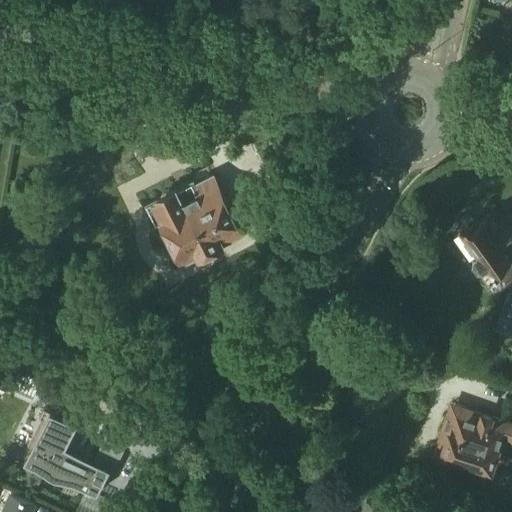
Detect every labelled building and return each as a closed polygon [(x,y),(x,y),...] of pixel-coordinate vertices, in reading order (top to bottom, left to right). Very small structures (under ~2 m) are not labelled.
[(511,0),(485,0),(484,5),(511,11),(511,0)] [(194,178),(147,202),(157,222),(163,219),(184,259),(242,230),(212,172),(195,181),(194,178)] [(490,212),(478,221),(475,216),(473,214),(472,213),(470,213),(468,213),(466,213),(464,213),(463,214),(461,215),(460,217),(459,218),(458,221),(458,223),(458,225),(459,226),(479,254),(475,257),(474,262),(478,268),(483,270),(487,267),(489,270),(483,275),(495,292),(511,280),(511,242),(510,240),(511,237),(511,228),(505,218),(498,223),(490,212)] [(390,304),(385,300),(379,300),(374,306),(375,312),(381,316),(387,316),(391,310),(390,304)] [(511,315),(501,312),(495,327),(511,332),(511,315)] [(507,361),(504,355),(497,353),(491,355),(488,363),(491,369),(499,372),(504,369),(507,361)] [(0,382),(7,386),(8,384),(34,395),(42,377),(16,366),(17,363),(0,355),(0,382)] [(120,406),(95,457),(111,465),(124,439),(132,444),(145,418),(120,406)] [(100,461),(66,444),(78,421),(45,407),(40,417),(42,418),(43,415),(47,417),(26,459),(98,491),(108,472),(97,466),(100,461)] [(457,412),(444,451),(490,467),(501,435),(511,438),(511,421),(476,410),(474,417),(457,412)] [(0,511),(26,511),(31,502),(5,491),(0,502),(0,511)] [(390,511),(392,508),(365,499),(360,511),(390,511)]
